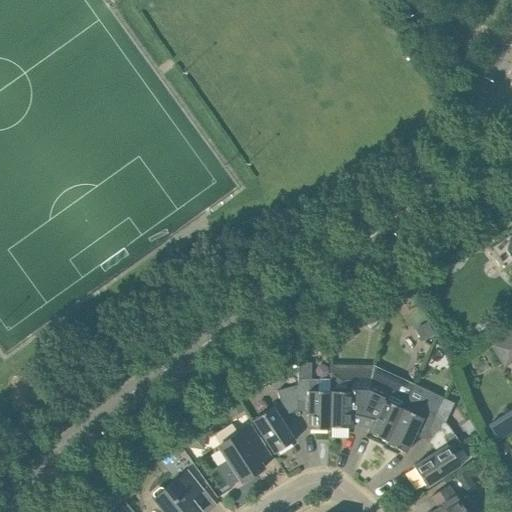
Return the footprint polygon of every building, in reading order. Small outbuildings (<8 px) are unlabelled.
[(511,233),(488,249),(502,270),(511,263),(511,233)] [(427,322),(415,329),(422,341),(434,333),(427,322)] [(350,331),(329,345),(333,352),(355,337),(350,331)] [(511,336),(495,347),(505,362),(511,357),(511,336)] [(298,385),(297,402),(308,402),(307,429),(329,430),(330,391),(318,391),(318,379),(312,379),(312,363),(298,362),(298,378),(298,385)] [(448,366),(443,377),(450,381),(452,376),(453,376),(455,372),(449,364),(448,366)] [(387,372),(374,365),(371,380),(366,404),(359,426),(369,429),(367,432),(386,441),(385,443),(386,443),(403,409),(408,398),(411,391),(386,379),(387,372)] [(343,380),(331,373),(330,391),(329,430),(330,429),(330,427),(351,428),(351,424),(359,426),(366,404),(371,380),(343,380)] [(297,411),(297,402),(298,385),(277,390),(280,402),(252,420),(274,454),(294,440),(279,416),(297,411)] [(436,413),(437,411),(408,398),(403,409),(386,443),(406,452),(417,428),(427,432),(436,413)] [(238,401),(226,408),(232,418),(244,410),(238,401)] [(495,438),(511,428),(511,408),(486,423),(495,438)] [(413,466),(426,487),(460,465),(453,454),(463,448),(450,428),(436,413),(427,432),(423,440),(433,446),(436,452),(413,466)] [(240,479),(242,482),(263,468),(255,455),(265,449),(250,426),(240,433),(240,432),(218,446),(227,459),(216,466),(229,486),(240,479)] [(506,441),(494,449),(499,457),(511,449),(506,441)] [(181,454),(173,443),(166,449),(174,459),(181,454)] [(191,499),(203,490),(187,470),(164,489),(162,487),(159,487),(153,492),(152,495),(154,497),(152,499),(163,511),(200,511),(201,511),(191,499)] [(474,485),(466,472),(457,478),(465,491),(474,485)] [(465,511),(456,496),(455,497),(448,486),(430,497),(437,508),(430,511),(465,511)] [(121,498),(112,488),(104,496),(109,501),(117,501),(121,498)]
